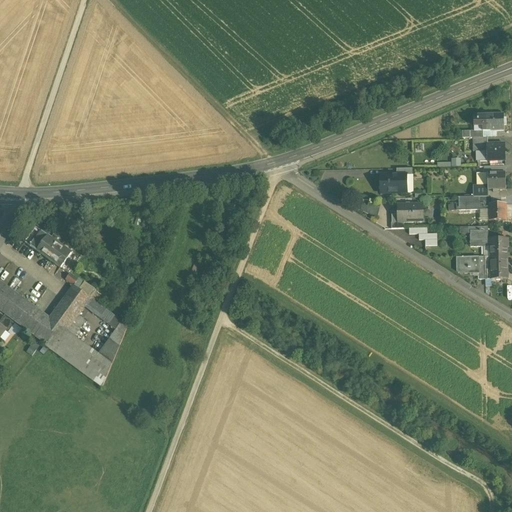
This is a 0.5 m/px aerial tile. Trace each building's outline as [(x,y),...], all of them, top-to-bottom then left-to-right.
[(486,115),(473,116),(474,127),(482,127),(482,132),(486,132),(486,115)] [(504,115),(486,115),(486,132),(504,131),(504,115)] [(482,138),(473,138),(473,149),(479,149),(480,148),(487,148),(487,145),(488,145),(487,138),(482,138)] [(488,145),(487,145),(487,148),(487,161),(487,162),(490,162),(505,161),(504,145),(488,145)] [(459,166),(459,158),(449,159),(450,163),(436,163),(436,167),(459,166)] [(494,174),(487,174),(488,188),(488,191),(493,191),(493,193),(497,193),(497,190),(506,190),(505,173),(494,174)] [(396,176),(380,176),(380,194),(405,194),(405,193),(404,176),(396,176)] [(488,188),(473,188),(473,198),(489,198),(488,191),(488,188)] [(473,198),(458,198),(458,205),(458,208),(489,208),(489,205),(491,205),(491,198),(489,198),(473,198)] [(491,205),(489,205),(489,208),(489,210),(489,222),(506,221),(506,204),(491,205)] [(422,205),(397,206),(400,206),(400,223),(397,223),(404,223),(423,223),(422,205)] [(36,229),(25,243),(31,248),(42,233),(36,229)] [(486,232),(470,232),(470,248),(485,248),(485,240),(486,240),(486,232)] [(64,249),(42,233),(31,248),(61,269),(72,255),(64,249)] [(486,240),(485,240),(485,248),(490,248),(490,258),(491,258),(507,257),(507,249),(508,249),(508,239),(486,240)] [(74,252),(66,246),(64,249),(72,255),(74,252)] [(507,257),(491,258),(491,276),(491,280),(507,280),(507,257)] [(468,258),(460,258),(460,270),(464,270),(464,275),(478,274),(479,274),(479,267),(479,258),(468,258)] [(78,281),(70,275),(66,280),(74,286),(73,287),(74,287),(78,281)] [(82,284),(78,281),(74,287),(78,290),(82,284)] [(37,310),(0,283),(0,309),(24,327),(37,310)] [(74,287),(73,287),(49,319),(67,332),(78,317),(85,308),(115,330),(121,322),(78,290),(74,287)] [(49,319),(37,310),(24,327),(45,342),(44,343),(46,345),(45,346),(102,389),(112,366),(98,355),(67,332),(49,319)] [(14,325),(4,317),(0,321),(0,326),(5,330),(8,333),(14,325)] [(85,322),(78,317),(67,332),(74,338),(85,322)] [(115,330),(98,355),(112,366),(120,347),(122,341),(128,327),(121,322),(115,330)]
